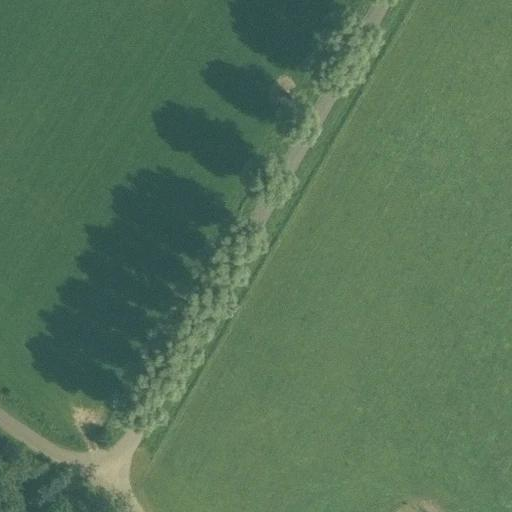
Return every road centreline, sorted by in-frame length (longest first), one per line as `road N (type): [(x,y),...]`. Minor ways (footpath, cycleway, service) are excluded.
road 1 (unclassified): [(110,487),(387,0)]
road 2 (unclassified): [(0,415),(110,487)]
